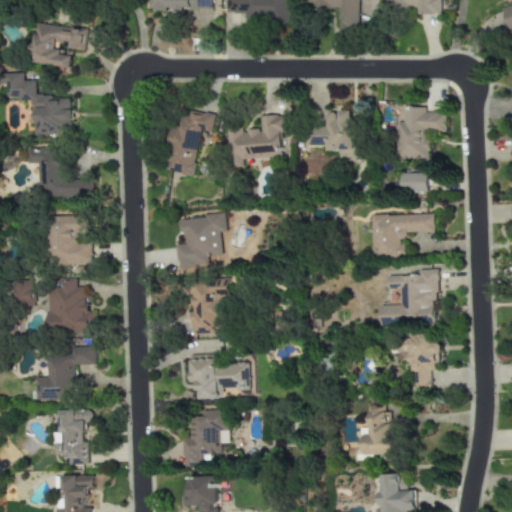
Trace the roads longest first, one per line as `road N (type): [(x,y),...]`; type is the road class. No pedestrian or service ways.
road 1 (residential): [(139,511),(125,110),(135,76),(449,71),(466,83)]
road 2 (residential): [(466,83),(482,389),(465,511)]
